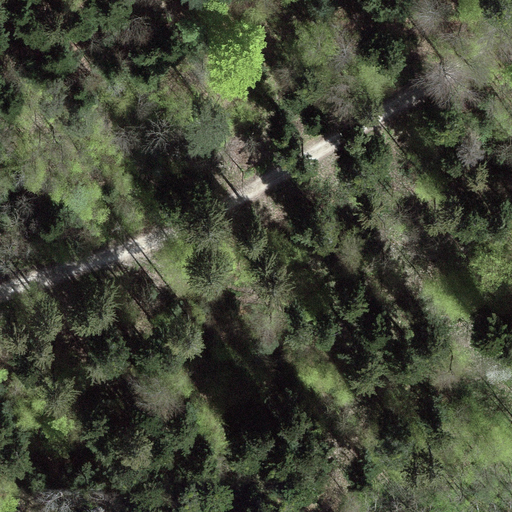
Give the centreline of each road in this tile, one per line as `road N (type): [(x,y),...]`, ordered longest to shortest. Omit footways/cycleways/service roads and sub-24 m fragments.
road 1 (track): [(495,31),(463,61),(233,199),(0,290)]
road 2 (track): [(270,0),(495,31)]
